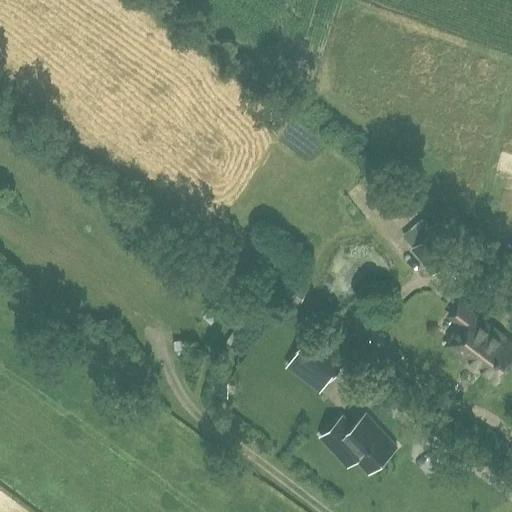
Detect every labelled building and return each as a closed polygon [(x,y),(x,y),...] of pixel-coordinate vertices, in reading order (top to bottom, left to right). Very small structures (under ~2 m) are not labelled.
[(432,231),(423,220),(405,235),(415,246),(413,248),(434,272),(455,253),(434,229),(432,231)] [(244,319),(252,309),(235,295),(227,305),(244,319)] [(495,382),(511,359),(511,340),(460,301),(448,316),(461,326),(447,345),(462,357),(465,364),(474,370),(481,372),(495,382)] [(289,363),(306,375),(314,364),(331,377),(344,360),(310,334),(289,363)] [(214,385),(214,397),(228,398),(228,385),(214,385)] [(348,465),(355,457),(369,472),(397,446),(365,412),(352,425),(342,415),(320,435),(348,465)]
